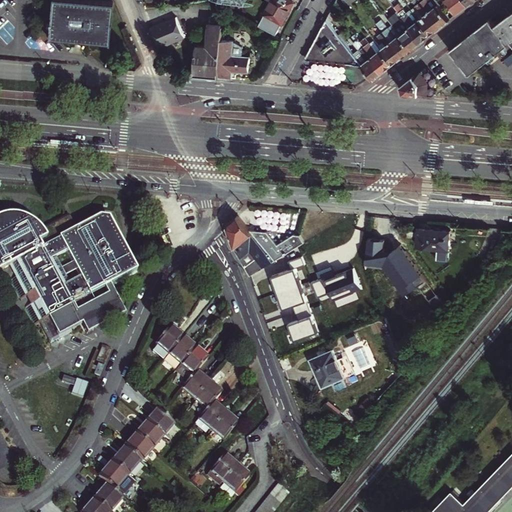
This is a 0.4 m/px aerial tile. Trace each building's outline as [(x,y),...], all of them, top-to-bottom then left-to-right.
[(112,1),(101,0),(50,0),(47,37),(109,42),(112,1)] [(273,0),(271,4),(260,26),(276,34),(293,4),(285,0),(273,0)] [(347,4),(344,0),(338,0),(336,4),(334,7),(341,15),(350,8),(347,4)] [(429,12),(428,12),(434,20),(436,18),(441,26),(450,19),(436,0),(430,0),(429,1),(427,0),(420,0),(421,2),(429,12)] [(447,0),(458,13),(469,4),(466,0),(447,0)] [(425,16),(420,19),(431,34),(441,26),(436,18),(434,20),(428,12),(429,12),(421,2),(417,5),(425,16)] [(395,7),(403,17),(410,27),(411,26),(417,34),(415,35),(421,42),(431,34),(420,19),(415,23),(408,13),(400,3),(395,7)] [(420,19),(412,9),(408,13),(415,23),(420,19)] [(332,12),(328,19),(330,22),(336,17),(332,12)] [(220,77),(223,40),(225,16),(213,15),(213,16),(210,16),(209,25),(213,25),(211,48),(199,48),(197,75),(220,77)] [(497,24),(510,43),(511,45),(511,17),(510,15),(497,24)] [(406,31),(401,34),(413,49),(418,44),(421,42),(415,35),(417,34),(411,26),(410,27),(403,17),(398,20),(400,22),(406,31)] [(492,17),(453,46),(471,72),(486,60),(488,63),(495,57),(494,55),(510,43),(497,24),(492,17)] [(178,18),(153,28),(162,49),(186,38),(178,18)] [(310,52),(306,60),(363,65),(355,54),(336,29),(330,22),(328,19),(315,43),(328,50),(324,60),(310,52)] [(389,28),(382,19),(377,23),(384,32),(389,28)] [(400,22),(395,26),(401,34),(406,31),(400,22)] [(391,42),(397,50),(399,49),(404,56),(413,49),(401,34),(396,38),(389,28),(384,32),(392,42),(391,42)] [(387,45),(382,49),(394,64),(404,56),(399,49),(397,50),(391,42),(392,42),(384,32),(379,35),(387,45)] [(375,80),(384,72),(378,65),(380,63),(374,56),(373,57),(359,39),(356,34),(353,37),(356,41),(354,43),(360,50),(355,54),(363,65),(366,68),(372,77),(375,80)] [(373,57),(374,56),(380,63),(378,65),(384,72),(394,64),(382,49),(377,53),(364,36),(359,39),(373,57)] [(235,40),(223,40),(220,77),(233,78),(234,71),(250,72),(251,57),(243,56),(243,51),(234,51),(235,40)] [(315,43),(310,52),(324,60),(328,50),(315,43)] [(453,46),(451,48),(469,73),(471,72),(453,46)] [(427,66),(403,85),(405,93),(434,95),(435,81),(431,81),(436,77),(427,66)] [(372,77),(366,68),(363,70),(370,79),(372,77)] [(41,326),(52,346),(74,335),(73,333),(119,308),(112,297),(109,290),(139,274),(112,221),(100,219),(77,231),(70,217),(40,232),(36,227),(31,222),(25,219),(22,218),(15,216),(9,216),(2,217),(0,218),(0,271),(9,267),(16,281),(11,284),(21,302),(26,300),(31,308),(26,310),(36,329),(41,326)] [(275,261),(249,230),(238,216),(231,222),(229,229),(238,252),(251,276),(264,268),(275,261)] [(452,232),(419,229),(418,247),(450,250),(452,232)] [(249,230),(275,261),(300,246),(307,241),(305,239),(303,239),(300,237),(300,234),(296,233),(280,245),(269,232),(249,230)] [(401,245),(395,249),(385,248),(385,239),(369,238),(366,262),(383,264),(406,294),(426,279),(401,245)] [(279,292),(303,284),(297,268),(307,264),(304,256),(290,262),(292,269),(273,276),(279,292)] [(335,299),(363,289),(355,269),(328,280),(327,277),(313,282),(320,298),(333,293),(335,299)] [(311,308),(303,284),(279,292),(285,309),(295,306),(297,313),(311,308)] [(112,297),(119,308),(73,333),(85,327),(89,334),(125,314),(115,295),(112,297)] [(320,332),(311,308),(297,313),(300,320),(290,323),(296,340),(320,332)] [(181,341),(168,330),(154,348),(156,349),(151,355),(161,364),(167,358),(181,341)] [(181,341),(167,358),(179,368),(193,351),(181,341)] [(335,350),(313,359),(324,387),(355,375),(350,364),(342,367),(335,350)] [(108,354),(102,351),(98,362),(104,365),(108,354)] [(205,362),(193,351),(179,368),(175,374),(182,380),(181,382),(186,385),(195,375),(205,362)] [(99,381),(104,371),(98,368),(97,372),(92,370),(90,373),(95,376),(93,379),(99,381)] [(197,398),(207,385),(195,375),(186,385),(180,392),(192,403),(197,398)] [(75,380),(71,394),(83,397),(87,383),(75,380)] [(197,398),(192,403),(205,413),(211,406),(219,396),(207,385),(197,398)] [(196,423),(208,433),(222,416),(211,406),(205,413),(196,423)] [(156,412),(145,425),(162,439),(172,426),(156,412)] [(222,416),(208,433),(221,443),(235,427),(222,416)] [(145,425),(134,438),(151,452),(162,439),(145,425)] [(124,451),(140,464),(140,465),(151,452),(134,438),(124,451)] [(127,480),(140,464),(124,451),(111,466),(127,480)] [(511,455),(464,504),(457,497),(461,493),(456,488),(434,511),(432,509),(430,511),(488,511),(511,488),(511,455)] [(218,488),(221,484),(236,467),(224,456),(205,477),(218,488)] [(107,489),(114,495),(116,493),(123,499),(126,495),(127,495),(135,486),(127,480),(111,466),(98,482),(107,489)] [(236,467),(221,484),(234,495),(249,478),(236,467)] [(279,485),(275,490),(286,500),(291,495),(279,485)] [(94,504),(103,511),(114,511),(123,503),(114,495),(107,489),(94,504)] [(286,500),(275,490),(271,495),(282,505),(286,500)] [(271,495),(267,500),(278,510),(282,505),(271,495)] [(276,511),(278,510),(267,500),(263,505),(270,511),(276,511)]
